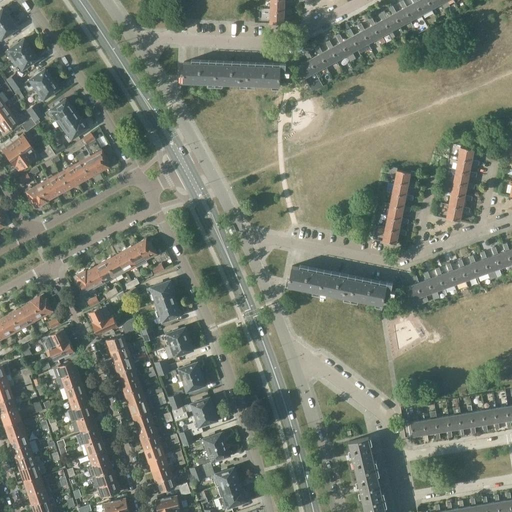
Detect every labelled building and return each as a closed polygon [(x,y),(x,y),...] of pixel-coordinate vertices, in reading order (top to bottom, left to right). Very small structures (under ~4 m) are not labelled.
[(292,2),(292,0),(270,0),(270,11),(285,12),(285,9),(285,2),(292,2)] [(402,0),(399,2),(403,8),(405,7),(412,20),(422,14),(415,1),(413,2),(406,6),(403,0),(402,0)] [(412,0),(413,2),(415,1),(422,14),(433,8),(428,0),(417,0),(416,0),(412,0)] [(428,0),(433,8),(443,3),(441,0),(428,0)] [(405,7),(403,8),(396,12),(392,6),(389,8),(392,14),(394,13),(401,26),(412,20),(405,7)] [(0,24),(9,18),(2,8),(0,9),(0,24)] [(292,10),(285,9),(285,12),(270,11),(270,23),(284,24),(284,14),(292,14),(292,10)] [(378,13),(382,19),(383,19),(390,31),(401,26),(394,13),(392,14),(385,18),(382,11),(378,13)] [(371,17),(370,18),(368,19),(371,25),(373,24),(380,37),(378,38),(381,44),(385,41),(382,36),(390,31),(383,19),(382,19),(375,23),(371,17)] [(9,18),(0,24),(0,39),(6,35),(7,36),(11,33),(10,32),(16,28),(9,18)] [(357,25),(360,31),(362,30),(369,43),(378,38),(380,37),(373,24),(371,25),(364,29),(361,23),(357,25)] [(347,31),(350,37),(352,36),(359,49),(369,43),(362,30),(360,31),(354,35),(350,29),(347,31)] [(336,36),(340,43),(341,42),(348,54),(346,55),(350,61),(355,58),(352,52),(359,49),(352,36),(350,37),(343,41),(340,34),(336,36)] [(11,61),(30,48),(23,38),(18,42),(17,42),(13,45),(13,46),(5,52),(11,61)] [(333,46),(329,40),(326,42),(329,48),(331,47),(338,60),(339,59),(346,55),(348,54),(341,42),(340,43),(333,46)] [(315,48),(318,54),(320,53),(327,66),(338,60),(331,47),(329,48),(322,52),(319,46),(315,48)] [(37,59),(34,53),(30,48),(11,61),(19,72),(27,66),(32,63),(37,59)] [(309,59),(316,72),(327,66),(320,53),(318,54),(311,58),(308,52),(304,54),(308,60),(309,59)] [(301,64),(297,58),(294,59),(298,66),(299,65),(306,77),(304,78),(308,84),(311,82),(309,78),(311,77),(310,75),(316,72),(309,59),(308,60),(301,64)] [(184,61),(183,81),(280,85),(281,75),(286,75),(290,75),(290,71),(286,71),(286,62),(280,62),(280,65),(184,61)] [(31,84),(35,90),(51,79),(44,68),(38,73),(38,72),(34,75),(34,76),(25,82),(28,86),(31,84)] [(6,79),(10,85),(19,79),(15,73),(6,79)] [(23,84),(19,79),(10,85),(14,91),(23,84)] [(58,88),(51,79),(35,90),(38,95),(35,98),(39,102),(48,96),(49,96),(53,93),(52,92),(58,88)] [(53,121),(55,120),(72,108),(65,98),(59,103),(59,102),(54,105),(55,106),(44,113),(48,117),(50,116),(53,121)] [(0,119),(10,112),(4,103),(0,106),(0,119)] [(30,116),(39,109),(35,103),(26,110),(30,116)] [(72,108),(55,120),(61,130),(62,129),(78,118),(79,117),(72,108)] [(31,117),(36,124),(39,121),(38,119),(43,115),(39,109),(30,116),(31,117)] [(14,110),(10,112),(0,119),(0,129),(0,130),(2,130),(4,133),(11,128),(18,123),(17,121),(14,117),(17,115),(14,110)] [(80,116),(79,117),(78,118),(62,129),(66,135),(64,136),(68,141),(76,135),(77,136),(81,132),(87,127),(85,124),(86,122),(84,119),(82,119),(80,116)] [(31,117),(21,124),(26,131),(36,124),(31,117)] [(39,130),(43,137),(47,134),(46,133),(50,130),(47,125),(39,130)] [(84,146),(88,153),(87,154),(97,171),(107,166),(106,162),(107,161),(100,148),(94,138),(90,132),(82,138),(83,139),(80,140),(84,146)] [(8,158),(8,159),(29,144),(31,142),(24,133),(18,137),(17,135),(0,147),(2,149),(1,149),(4,153),(4,155),(6,158),(8,158)] [(75,145),(71,147),(73,152),(81,148),(80,148),(84,146),(80,140),(80,139),(74,143),(75,145)] [(53,148),(56,153),(65,148),(62,143),(53,148)] [(37,156),(33,150),(33,149),(29,144),(8,159),(9,160),(9,161),(11,164),(12,164),(13,166),(14,165),(18,170),(37,156)] [(48,144),(45,147),(46,149),(39,153),(44,160),(54,154),(48,144)] [(472,161),(472,159),(474,152),(480,153),(481,149),(474,147),(474,149),(460,146),(458,159),(472,161)] [(93,174),(97,171),(87,154),(85,155),(83,151),(75,156),(79,162),(87,177),(92,175),(93,174)] [(469,173),(470,171),(471,163),(478,165),(479,161),(472,159),(472,161),(458,159),(455,170),(469,173)] [(72,163),(67,165),(76,183),(82,179),(83,180),(87,177),(79,162),(73,165),(72,163)] [(72,185),(76,183),(67,165),(64,167),(65,169),(58,173),(66,189),(71,187),(72,185)] [(409,184),(409,182),(411,175),(417,176),(418,172),(411,170),(411,172),(397,169),(397,168),(389,166),(387,173),(396,175),(395,181),(409,184)] [(30,170),(30,171),(32,175),(39,171),(37,167),(30,170)] [(467,185),(467,183),(469,175),(476,177),(477,173),(470,171),(469,173),(455,170),(453,182),(467,185)] [(27,173),(18,177),(21,183),(30,179),(29,177),(27,173)] [(53,174),(47,177),(56,194),(61,191),(63,191),(66,189),(58,173),(54,176),(53,174)] [(43,182),(37,185),(46,201),(51,198),(51,197),(56,194),(47,177),(42,180),(43,182)] [(406,196),(407,194),(408,186),(415,187),(416,184),(409,182),(409,184),(395,181),(392,193),(406,196)] [(31,185),(25,189),(35,207),(40,204),(41,204),(44,203),(44,202),(46,201),(37,185),(35,182),(31,185)] [(465,197),(465,195),(467,187),(474,188),(475,184),(467,183),(467,185),(453,182),(451,194),(465,197)] [(404,208),(404,206),(406,198),(413,199),(413,195),(407,194),(406,196),(392,193),(390,205),(404,208)] [(462,209),(463,207),(464,199),(471,200),(472,196),(465,195),(465,197),(451,194),(448,206),(462,209)] [(401,220),(402,218),(403,210),(410,211),(411,207),(404,206),(404,208),(390,205),(387,217),(401,220)] [(448,206),(446,218),(460,221),(462,211),(469,212),(470,208),(463,207),(462,209),(448,206)] [(399,232),(400,230),(401,222),(408,223),(409,219),(402,218),(401,220),(387,217),(385,229),(399,232)] [(385,229),(383,241),(397,244),(399,233),(406,235),(406,231),(400,230),(399,232),(385,229)] [(146,239),(137,244),(146,259),(152,255),(153,257),(157,254),(150,241),(148,242),(146,239)] [(503,244),(505,251),(507,250),(511,263),(511,248),(509,250),(507,243),(503,244)] [(147,260),(146,259),(137,244),(132,246),(131,246),(126,248),(135,265),(141,261),(142,263),(147,260)] [(511,263),(507,250),(505,251),(498,254),(495,247),(492,248),(494,255),(496,254),(501,268),(511,263)] [(122,252),(116,255),(126,272),(130,269),(130,268),(135,265),(126,248),(122,251),(122,252)] [(480,252),(483,259),(485,258),(490,272),(488,273),(490,279),(496,277),(494,270),(501,268),(496,254),(494,255),(486,257),(484,251),(480,252)] [(110,257),(106,260),(115,276),(121,272),(122,274),(126,272),(116,255),(111,258),(110,257)] [(469,256),(471,263),(473,262),(478,276),(488,273),(490,272),(485,258),(483,259),(475,262),(473,255),(469,256)] [(467,280),(478,276),(473,262),(471,263),(464,266),(461,259),(458,261),(460,267),(462,266),(467,280)] [(115,276),(106,260),(101,262),(101,263),(96,266),(106,283),(110,281),(109,279),(115,276)] [(161,263),(152,268),(155,274),(165,269),(161,263)] [(446,265),(449,271),(451,270),(456,284),(454,285),(456,291),(460,290),(458,283),(467,280),(462,266),(460,267),(453,270),(450,263),(446,265)] [(90,268),(86,270),(95,287),(101,284),(102,285),(106,283),(96,266),(91,269),(90,268)] [(386,284),(294,266),(292,266),(288,285),(383,304),(385,294),(395,296),(395,291),(391,290),(393,282),(387,281),(386,284)] [(435,269),(437,275),(440,275),(444,288),(442,289),(445,295),(449,294),(446,287),(454,285),(456,284),(451,270),(449,271),(441,274),(439,267),(435,269)] [(78,274),(76,276),(74,277),(84,295),(90,306),(99,302),(95,291),(97,290),(96,289),(95,287),(86,270),(84,271),(84,270),(78,273),(78,274)] [(424,273),(426,279),(428,279),(433,292),(431,293),(434,300),(439,298),(437,291),(442,289),(444,288),(440,275),(437,275),(430,278),(428,271),(424,273)] [(413,277),(415,283),(417,283),(422,296),(420,297),(422,303),(428,301),(426,295),(431,293),(433,292),(428,279),(426,279),(419,282),(417,276),(413,277)] [(131,281),(134,286),(140,283),(137,277),(131,281)] [(173,283),(172,283),(171,280),(163,283),(162,282),(157,284),(148,288),(150,294),(151,293),(153,299),(172,293),(173,293),(175,292),(174,289),(175,288),(173,283)] [(417,283),(415,283),(408,286),(405,280),(401,281),(404,288),(405,287),(410,300),(408,301),(411,308),(415,306),(413,299),(420,297),(422,296),(417,283)] [(127,292),(131,298),(140,293),(136,286),(127,292)] [(157,310),(176,304),(177,303),(173,293),(172,293),(153,299),(157,310)] [(40,317),(48,313),(49,314),(54,312),(44,294),(38,297),(37,296),(34,298),(34,299),(31,300),(32,301),(40,317)] [(27,304),(22,307),(31,324),(36,321),(35,320),(40,317),(32,301),(27,303),(27,304)] [(93,321),(93,322),(112,313),(110,308),(111,308),(109,303),(102,306),(102,305),(100,306),(101,306),(88,312),(89,314),(88,314),(92,321),(93,321)] [(174,316),(180,314),(177,303),(176,304),(157,310),(159,315),(156,316),(158,322),(168,318),(168,319),(174,317),(174,316)] [(15,310),(11,312),(20,328),(26,324),(27,326),(31,324),(22,307),(16,310),(15,310)] [(10,335),(15,333),(14,331),(20,328),(11,312),(7,314),(7,315),(1,318),(10,335)] [(98,335),(104,332),(118,325),(115,319),(118,318),(115,312),(112,313),(93,322),(94,323),(93,323),(98,335)] [(130,320),(122,324),(124,329),(138,323),(135,314),(129,317),(130,320)] [(57,317),(48,322),(51,328),(60,323),(57,317)] [(1,318),(0,319),(0,318),(0,338),(5,336),(6,338),(10,335),(1,318)] [(138,323),(124,329),(126,333),(133,330),(140,328),(138,323)] [(143,336),(152,332),(150,324),(140,328),(143,336)] [(164,340),(166,346),(189,338),(185,327),(178,329),(177,329),(172,331),(158,336),(160,341),(164,340)] [(49,348),(68,340),(67,338),(68,337),(65,330),(64,331),(63,329),(51,334),(49,334),(50,335),(43,338),(46,342),(49,348)] [(152,332),(143,336),(145,341),(154,338),(152,332)] [(32,333),(25,337),(28,341),(34,338),(32,333)] [(108,346),(110,350),(127,345),(126,343),(123,334),(106,340),(107,341),(106,342),(107,345),(108,346)] [(21,345),(28,341),(25,337),(19,340),(21,345)] [(193,350),(189,338),(166,346),(168,352),(167,353),(169,358),(181,354),(186,353),(186,352),(193,350)] [(52,354),(54,360),(74,351),(69,339),(68,340),(49,348),(47,349),(50,355),(52,354)] [(11,345),(3,349),(6,353),(13,349),(11,345)] [(130,355),(130,354),(127,345),(110,350),(110,351),(110,353),(111,356),(112,356),(114,361),(130,355)] [(117,370),(118,372),(134,366),(130,355),(114,361),(115,366),(115,367),(116,370),(117,370)] [(154,363),(157,370),(166,366),(164,359),(154,363)] [(58,366),(62,377),(78,371),(76,367),(77,365),(76,362),(75,361),(74,360),(58,366)] [(10,374),(7,362),(0,364),(0,377),(6,375),(10,374)] [(48,362),(39,366),(41,371),(50,367),(48,362)] [(179,381),(181,380),(201,373),(197,362),(190,364),(184,365),(184,366),(175,369),(179,381)] [(136,371),(134,366),(118,372),(117,374),(118,377),(120,377),(121,382),(138,376),(136,371)] [(166,366),(157,370),(159,376),(169,373),(166,366)] [(25,381),(31,379),(30,375),(32,375),(30,367),(22,370),(25,381)] [(62,377),(65,387),(81,381),(82,380),(80,376),(79,375),(78,371),(62,377)] [(205,385),(201,373),(181,380),(183,386),(181,387),(183,393),(193,389),(193,390),(198,388),(198,387),(205,385)] [(11,379),(8,381),(6,375),(0,377),(0,388),(13,384),(11,379)] [(125,392),(125,393),(141,387),(138,376),(121,382),(123,387),(122,388),(123,391),(125,392)] [(36,385),(43,383),(40,377),(34,379),(36,385)] [(69,397),(85,392),(84,388),(84,386),(83,383),(82,383),(81,381),(65,387),(69,397)] [(47,382),(43,383),(36,385),(40,396),(46,394),(44,387),(48,386),(47,382)] [(0,401),(13,396),(11,392),(14,391),(12,385),(13,385),(13,384),(0,388),(0,401)] [(143,393),(141,387),(125,393),(125,394),(125,395),(126,398),(127,399),(129,404),(150,396),(148,391),(143,393)] [(69,397),(72,408),(89,403),(89,402),(89,400),(88,397),(87,396),(85,392),(69,397)] [(170,404),(180,400),(178,394),(167,397),(170,404)] [(0,411),(1,413),(17,406),(13,396),(0,401),(0,411)] [(132,413),(134,416),(150,411),(147,403),(152,402),(150,396),(129,404),(130,408),(130,409),(131,413),(132,413)] [(191,409),(193,415),(214,408),(210,397),(203,399),(202,398),(197,400),(198,401),(182,406),(180,400),(170,404),(175,421),(188,417),(186,411),(191,409)] [(39,398),(32,401),(36,413),(43,410),(39,398)] [(77,419),(93,414),(91,409),(92,407),(91,404),(89,404),(89,403),(72,408),(75,415),(72,416),(73,420),(76,419),(77,419)] [(20,405),(17,406),(1,413),(2,417),(2,418),(3,422),(4,422),(5,424),(12,421),(13,423),(21,421),(20,418),(18,411),(21,410),(20,405)] [(468,413),(461,414),(459,414),(461,428),(463,428),(470,427),(472,434),(476,433),(475,426),(473,426),(470,412),(472,412),(471,406),(467,407),(468,413)] [(506,406),(494,408),(496,423),(498,422),(506,421),(507,428),(511,427),(510,420),(508,420),(506,406)] [(218,420),(214,408),(193,415),(191,416),(193,422),(187,424),(188,429),(189,429),(189,430),(205,424),(205,425),(211,423),(210,422),(218,420)] [(454,415),(447,416),(449,430),(451,430),(459,429),(460,436),(464,435),(463,428),(461,428),(459,414),(461,414),(460,408),(453,409),(454,415)] [(494,408),(482,410),(485,424),(486,424),(494,423),(495,430),(499,429),(498,422),(496,423),(494,408)] [(482,410),(472,412),(470,412),(473,426),(475,426),(482,425),(483,432),(488,431),(486,424),(485,424),(482,410)] [(152,418),(150,412),(150,411),(134,416),(134,418),(133,420),(134,423),(136,424),(137,428),(154,422),(157,421),(156,416),(152,418)] [(430,419),(423,420),(425,434),(427,434),(435,433),(436,440),(440,439),(439,432),(437,432),(435,418),(437,418),(436,412),(429,413),(430,419)] [(56,414),(48,417),(52,428),(58,426),(57,421),(58,421),(56,414)] [(77,419),(81,432),(97,426),(96,423),(97,422),(95,419),(94,418),(93,414),(77,419)] [(447,416),(437,418),(435,418),(437,432),(439,432),(447,431),(448,438),(452,437),(451,430),(449,430),(447,416)] [(423,420),(411,422),(413,436),(423,435),(424,442),(428,441),(427,434),(425,434),(423,420)] [(7,433),(9,437),(25,431),(21,421),(13,423),(12,421),(5,424),(6,427),(5,429),(6,432),(7,433)] [(141,438),(141,439),(157,433),(154,422),(137,428),(139,432),(138,434),(139,437),(141,438)] [(80,446),(85,444),(101,438),(100,433),(100,432),(99,429),(98,428),(97,426),(81,432),(81,433),(76,435),(80,446)] [(355,428),(358,439),(365,437),(363,426),(355,428)] [(178,432),(181,439),(191,436),(189,430),(189,429),(188,429),(178,432)] [(12,447),(13,448),(29,442),(25,431),(9,437),(11,442),(10,443),(11,446),(12,447)] [(210,436),(193,442),(194,443),(193,443),(194,446),(203,444),(205,450),(226,443),(222,432),(215,434),(210,435),(210,436)] [(143,445),(145,450),(161,444),(164,443),(162,437),(159,438),(157,433),(141,439),(141,440),(141,441),(142,444),(143,445)] [(194,443),(193,442),(191,436),(181,439),(183,446),(193,443),(194,443)] [(349,441),(352,454),(356,473),(376,468),(368,436),(365,437),(358,439),(349,441)] [(103,442),(101,438),(85,444),(89,454),(105,449),(105,448),(105,446),(104,443),(103,442)] [(57,441),(60,453),(67,451),(65,446),(64,446),(62,439),(57,441)] [(29,442),(13,448),(13,449),(12,450),(13,453),(15,453),(16,458),(33,453),(29,442)] [(164,443),(161,444),(145,450),(146,454),(146,455),(147,458),(148,459),(148,460),(165,454),(163,448),(168,446),(166,442),(164,443)] [(208,463),(212,461),(218,459),(223,458),(223,457),(230,455),(226,443),(205,450),(207,456),(197,459),(199,465),(200,465),(208,462),(208,463)] [(85,460),(87,467),(109,459),(107,455),(108,453),(106,449),(105,449),(89,454),(90,459),(85,460)] [(173,464),(179,462),(186,459),(183,450),(176,452),(178,457),(171,459),(173,464)] [(16,458),(17,459),(17,460),(16,461),(17,464),(19,464),(20,469),(36,463),(40,462),(39,456),(34,457),(33,453),(16,458)] [(151,466),(152,471),(173,464),(171,459),(167,460),(165,454),(148,460),(149,461),(148,462),(149,465),(151,466)] [(110,463),(109,459),(87,467),(88,471),(91,478),(113,470),(112,469),(113,467),(112,464),(110,463)] [(41,477),(38,467),(36,463),(20,469),(22,473),(21,475),(22,478),(23,478),(24,480),(32,477),(33,480),(41,477)] [(156,480),(156,481),(172,475),(170,471),(175,469),(173,464),(152,471),(154,475),(153,476),(155,480),(156,480)] [(189,469),(191,475),(202,471),(200,465),(199,465),(189,469)] [(217,486),(218,486),(237,479),(238,478),(234,467),(227,469),(227,468),(222,470),(222,471),(212,474),(217,486)] [(383,499),(376,468),(356,473),(364,504),(383,499)] [(94,488),(97,487),(116,481),(115,476),(115,474),(114,471),(113,471),(113,470),(91,478),(94,488)] [(202,471),(191,475),(194,481),(204,478),(202,471)] [(156,481),(156,482),(157,486),(157,487),(158,490),(159,491),(160,492),(176,486),(173,480),(178,478),(176,474),(172,475),(156,481)] [(45,476),(41,478),(41,477),(33,480),(32,477),(24,480),(25,484),(25,485),(26,488),(27,489),(29,493),(49,486),(45,476)] [(238,478),(237,479),(218,486),(222,496),(241,490),(242,489),(238,478)] [(100,498),(104,497),(120,491),(120,490),(120,489),(119,485),(118,484),(116,481),(97,487),(100,498)] [(187,484),(187,483),(179,486),(181,490),(189,488),(189,487),(194,485),(193,482),(187,484)] [(195,488),(194,485),(189,487),(189,488),(181,490),(182,495),(191,493),(190,490),(195,488)] [(46,492),(51,491),(49,486),(29,493),(30,498),(30,499),(31,502),(32,503),(32,504),(48,498),(46,492)] [(244,489),(242,489),(241,490),(222,496),(219,497),(223,509),(234,505),(235,506),(241,504),(241,503),(248,501),(247,497),(248,496),(246,492),(245,492),(244,489)] [(511,511),(509,500),(511,499),(510,492),(506,493),(507,500),(499,501),(497,502),(499,511),(511,511)] [(486,511),(499,511),(497,502),(499,501),(498,494),(494,495),(495,502),(487,503),(485,503),(486,511)] [(158,508),(158,511),(165,511),(180,509),(182,508),(183,508),(184,508),(181,495),(156,501),(157,506),(156,507),(158,508)] [(486,511),(485,503),(487,503),(486,496),(482,497),(483,504),(476,505),(474,505),(474,511),(486,511)] [(32,504),(33,505),(32,506),(33,510),(35,510),(35,511),(44,511),(57,508),(53,497),(49,499),(48,498),(32,504)] [(103,511),(124,511),(128,511),(129,511),(126,498),(104,504),(106,509),(103,510),(103,511)] [(462,511),(474,511),(474,505),(476,505),(475,498),(470,499),(472,506),(464,507),(462,507),(462,511)] [(386,511),(383,499),(364,504),(365,511),(386,511)] [(450,511),(462,511),(462,507),(464,507),(463,500),(459,501),(460,508),(452,509),(450,509),(450,511)] [(438,511),(450,511),(450,509),(452,509),(451,502),(447,503),(448,510),(440,511),(438,511)]
